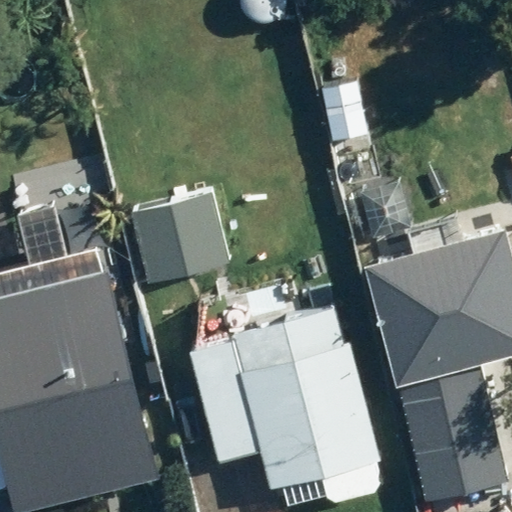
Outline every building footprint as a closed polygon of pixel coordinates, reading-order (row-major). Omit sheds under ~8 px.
[(356,63),(343,6),(301,15),(314,72),(356,63)] [(4,40),(20,36),(16,23),(1,26),(4,40)] [(334,76),(335,96),(346,96),(345,86),(350,85),(350,74),(334,76)] [(127,129),(160,275),(238,257),(223,189),(186,197),(170,119),(127,129)] [(177,470),(124,262),(115,265),(109,242),(81,249),(67,199),(33,207),(46,259),(0,269),(0,384),(12,434),(81,417),(98,489),(177,470)] [(419,373),(511,348),(511,221),(387,254),(419,373)] [(290,294),(282,288),(273,289),(267,296),(268,305),(275,311),(285,310),(291,303),(290,294)] [(202,344),(232,455),(275,443),(286,481),(294,479),(300,500),(336,488),(349,496),(385,487),(392,472),(388,454),(398,451),(366,332),(359,335),(350,302),(202,344)]
